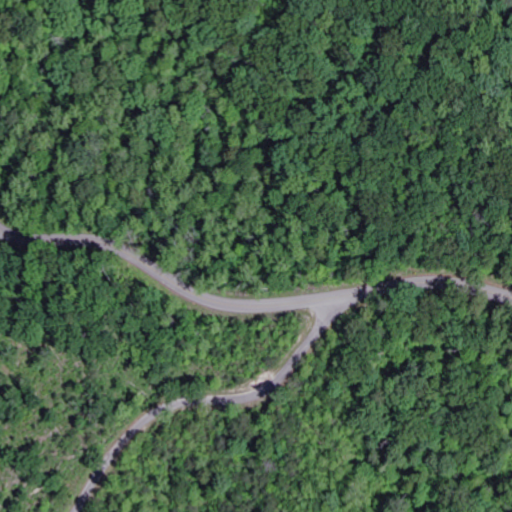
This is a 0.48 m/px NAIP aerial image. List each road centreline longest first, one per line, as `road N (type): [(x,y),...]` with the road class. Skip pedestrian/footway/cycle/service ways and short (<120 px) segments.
road 1 (secondary): [(511,299),(431,286),(281,309),(217,305),(104,250),(22,241),(0,230)]
road 2 (residential): [(74,511),(139,426),(178,405),(240,400),(270,388),(350,299)]
